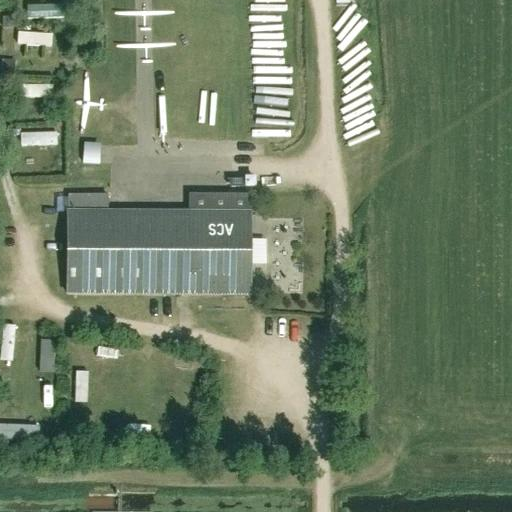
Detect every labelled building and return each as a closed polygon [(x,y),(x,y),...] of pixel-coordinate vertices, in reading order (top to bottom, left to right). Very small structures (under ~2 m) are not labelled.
[(27,17),(63,15),(63,0),(26,2),(27,17)] [(2,18),(2,29),(12,29),(12,18),(2,18)] [(292,51),(290,26),(257,28),(258,53),(292,51)] [(52,35),(16,35),(16,46),(52,46),(52,35)] [(15,62),(2,61),(1,73),(14,74),(15,62)] [(258,69),(262,141),(300,138),(296,67),(258,69)] [(54,85),(18,85),(18,101),(54,100),(54,85)] [(214,105),(214,140),(230,141),(230,105),(214,105)] [(21,134),(21,147),(56,146),(56,133),(21,134)] [(99,165),(99,155),(82,154),(82,164),(99,165)] [(66,198),(66,215),(67,215),(67,297),(248,297),(249,197),(188,197),(188,215),(107,215),(107,199),(66,198)] [(88,362),(88,384),(101,384),(101,362),(88,362)] [(58,399),(56,366),(45,366),(47,399),(58,399)]
